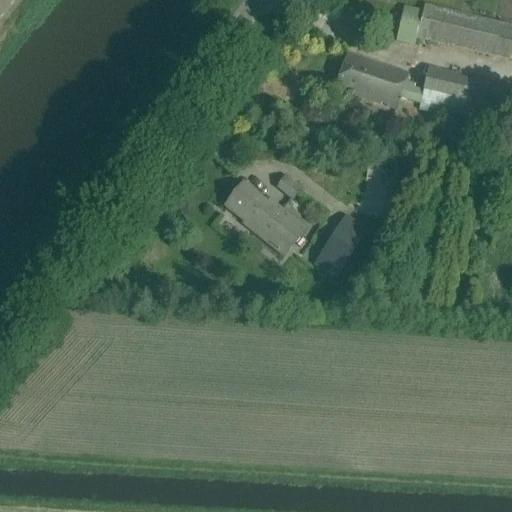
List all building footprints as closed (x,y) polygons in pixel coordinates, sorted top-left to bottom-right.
[(511,41),(511,26),(424,5),(423,12),(403,8),(395,42),(414,47),(416,39),(507,61),(511,41)] [(407,76),(348,56),(337,86),(355,92),(353,96),(395,111),(407,76)] [(461,74),(428,66),(422,92),(413,89),(414,85),(406,84),(400,100),(419,107),(418,114),(422,114),(504,134),(511,101),(511,87),(474,77),(473,81),(460,78),(461,74)] [(301,190),(285,178),(276,189),(293,202),(301,190)] [(267,205),(243,186),(225,209),(243,223),(242,225),(283,258),(305,229),(270,201),(267,205)] [(367,231),(345,217),(315,265),(337,279),(352,255),(362,261),(373,243),(363,237),(367,231)]
